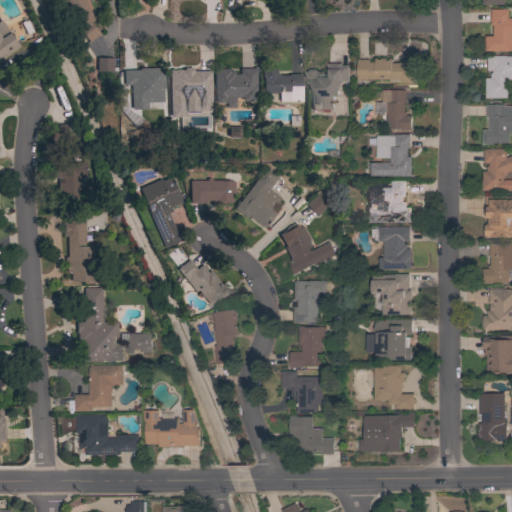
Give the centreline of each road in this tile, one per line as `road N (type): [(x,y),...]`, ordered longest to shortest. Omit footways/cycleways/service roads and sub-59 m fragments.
road 1 (residential): [(449,481),(445,0)]
road 2 (residential): [(46,511),(21,148),(29,109)]
road 3 (residential): [(448,21),(334,23),(236,36),(143,31)]
road 4 (residential): [(271,481),(245,387),(267,309),(245,264),(204,239)]
road 5 (tertiary): [(511,480),(252,481)]
road 6 (tertiary): [(229,481),(0,482)]
